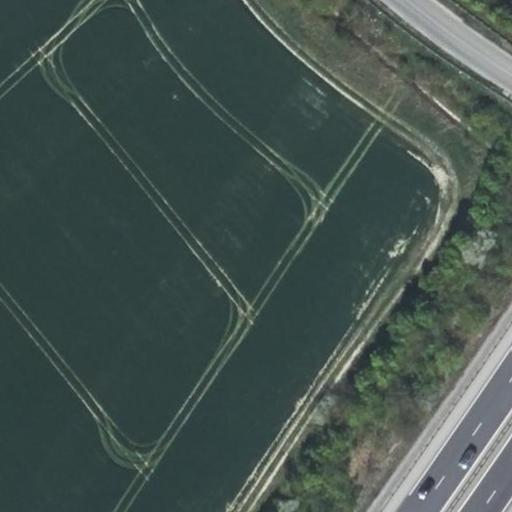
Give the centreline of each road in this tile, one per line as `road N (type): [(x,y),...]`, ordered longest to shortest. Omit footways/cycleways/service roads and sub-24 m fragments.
road 1 (track): [(251,511),(440,240),(444,183),(416,146),(251,0)]
road 2 (motorway): [(511,376),(417,511)]
road 3 (tertiary): [(511,72),(408,0)]
